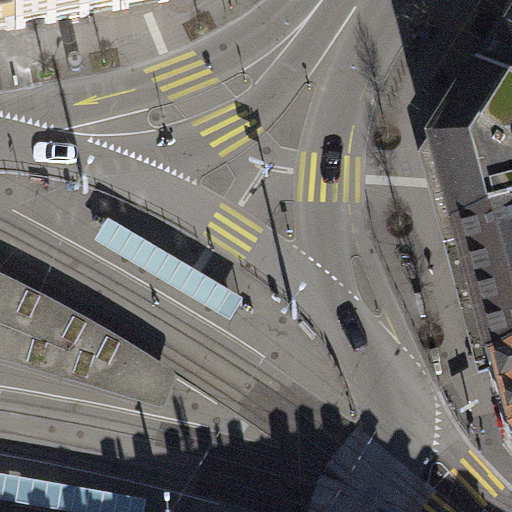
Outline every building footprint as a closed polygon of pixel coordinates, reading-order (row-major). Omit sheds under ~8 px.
[(0,0),(0,32),(18,29),(12,0),(0,0)] [(12,0),(18,29),(32,26),(46,24),(69,19),(169,0),(171,0),(173,4),(186,6),(194,0),(12,0)] [(511,42),(482,89),(511,108),(511,42)] [(453,223),(458,244),(511,229),(511,108),(482,89),(470,107),(435,160),(453,223)] [(492,372),(493,375),(511,369),(511,229),(458,244),(459,246),(457,246),(463,267),(485,352),(490,373),(492,372)] [(0,364),(48,378),(164,413),(171,398),(178,378),(91,325),(0,275),(0,364)] [(511,369),(493,375),(497,390),(511,446),(511,369)]
